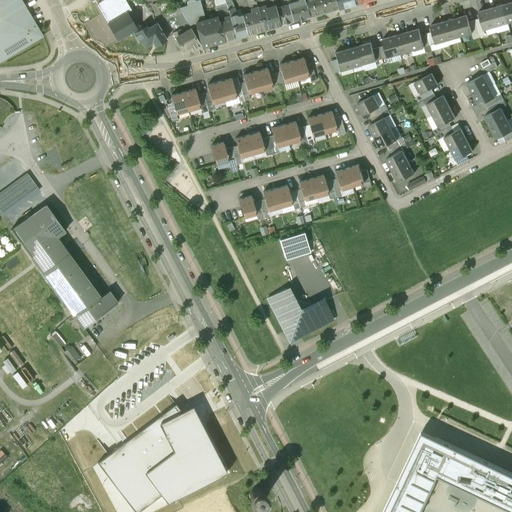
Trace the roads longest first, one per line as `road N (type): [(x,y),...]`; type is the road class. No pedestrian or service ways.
road 1 (tertiary): [(90,101),(242,398)]
road 2 (unclassified): [(511,256),(242,398)]
road 3 (residential): [(302,34),(180,67),(106,75)]
road 4 (residential): [(489,156),(393,205),(363,148)]
road 5 (residential): [(363,148),(236,186)]
road 6 (residential): [(336,94),(210,134)]
road 7 (tertiary): [(242,398),(299,511)]
